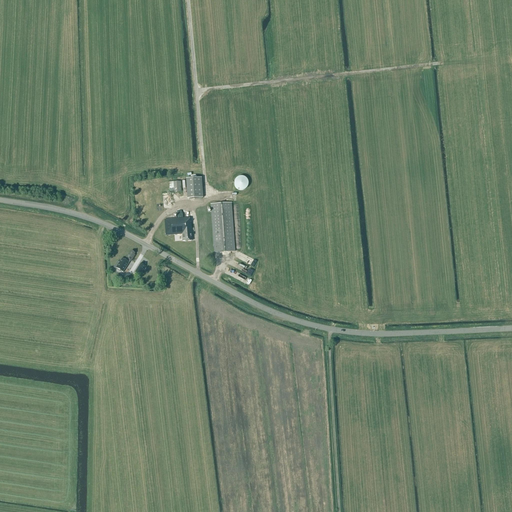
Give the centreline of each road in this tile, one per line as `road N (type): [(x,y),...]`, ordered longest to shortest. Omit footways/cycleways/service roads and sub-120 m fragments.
road 1 (tertiary): [(329,329),(263,308),(94,220),(0,200)]
road 2 (unclassified): [(338,511),(329,329)]
road 3 (tertiary): [(511,328),(329,329)]
